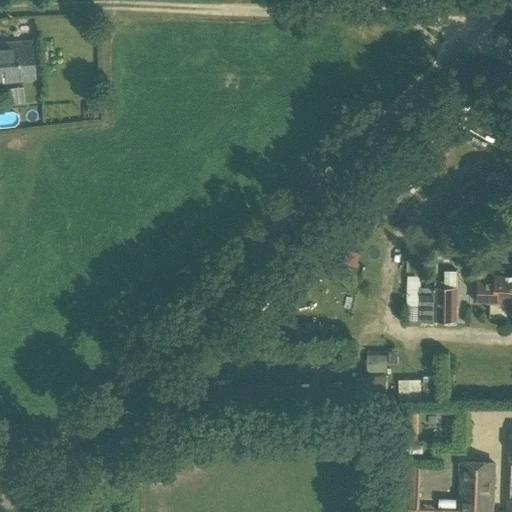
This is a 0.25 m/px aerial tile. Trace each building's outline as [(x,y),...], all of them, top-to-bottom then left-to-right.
[(30,40),(0,42),(0,80),(34,78),(30,40)] [(449,118),(444,127),(451,132),(457,123),(449,118)] [(454,206),(444,214),(464,237),(492,213),(476,193),(457,209),(454,206)] [(400,238),(399,259),(410,260),(411,238),(400,238)] [(347,248),(343,259),(355,264),(359,253),(347,248)] [(435,279),(435,286),(456,287),(456,270),(444,270),(443,279),(435,279)] [(474,300),(474,301),(507,303),(507,314),(511,313),(511,274),(495,274),(495,277),(475,276),(475,277),(477,278),(476,300),(474,300)] [(419,304),(419,318),(424,318),(433,318),(434,287),(424,286),(419,286),(419,304)] [(435,286),(434,287),(433,318),(454,319),(456,287),(435,286)] [(266,344),(336,348),(337,331),(266,328),(266,344)] [(437,371),(454,371),(455,341),(438,340),(437,371)] [(388,350),(388,362),(397,362),(397,350),(388,350)] [(415,362),(415,381),(426,380),(425,361),(415,362)] [(394,380),(413,381),(413,365),(394,364),(394,380)] [(382,378),(354,378),(354,402),(382,402),(382,378)] [(350,382),(327,382),(327,400),(350,400),(350,382)] [(245,388),(199,389),(199,402),(245,402),(245,388)] [(435,423),(448,424),(448,405),(436,405),(435,423)] [(491,511),(493,462),(480,461),(461,460),(459,511),(491,511)]
